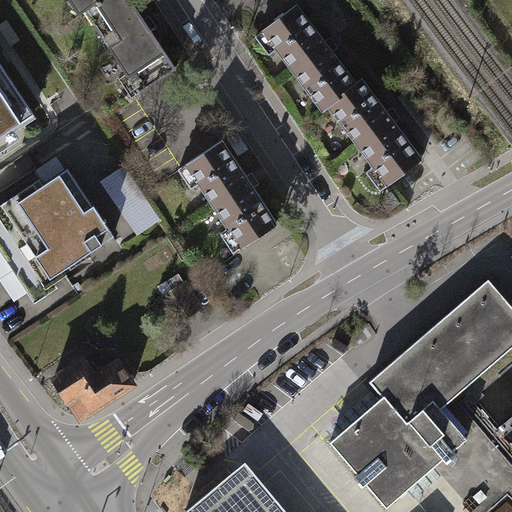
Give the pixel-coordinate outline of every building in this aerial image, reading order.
[(100,0),(68,0),(79,16),(100,0)] [(176,68),(126,0),(100,0),(79,16),(134,94),(176,68)] [(365,78),(302,0),(260,34),(321,113),(365,78)] [(0,136),(36,112),(0,58),(0,136)] [(426,156),(365,78),(321,113),(381,190),(426,156)] [(281,221),(227,136),(179,167),(233,251),(281,221)] [(116,235),(69,165),(37,187),(33,181),(0,203),(0,249),(35,302),(58,287),(51,278),(116,235)] [(126,170),(103,187),(140,239),(163,222),(126,170)] [(511,347),(511,306),(489,279),(371,381),(383,396),(330,441),(358,473),(354,476),(362,486),(366,483),(387,507),(443,458),(447,462),(457,454),(454,450),(467,438),(441,408),(511,347)] [(200,308),(182,285),(160,302),(178,325),(200,308)] [(47,373),(85,420),(145,373),(124,346),(96,368),(79,347),(47,373)] [(185,511),(287,511),(245,461),(185,511)]
